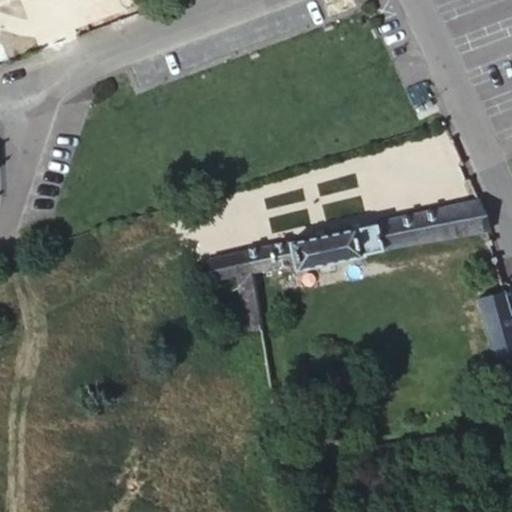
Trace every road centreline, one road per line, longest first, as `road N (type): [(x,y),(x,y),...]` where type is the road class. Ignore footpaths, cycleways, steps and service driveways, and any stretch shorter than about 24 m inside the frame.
road 1 (residential): [(510,243),(487,165),(411,0)]
road 2 (unclassified): [(245,0),(35,85)]
road 3 (unclassified): [(0,233),(35,85)]
